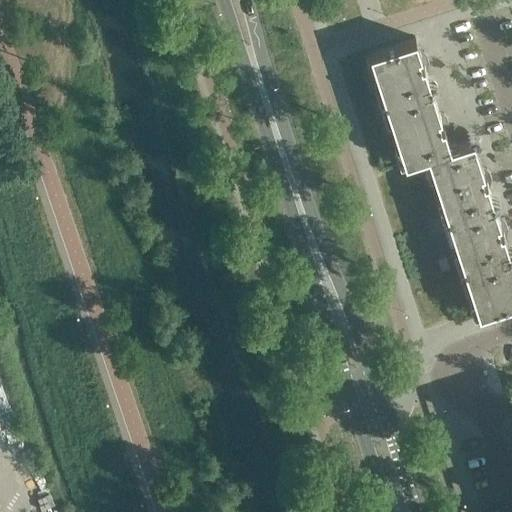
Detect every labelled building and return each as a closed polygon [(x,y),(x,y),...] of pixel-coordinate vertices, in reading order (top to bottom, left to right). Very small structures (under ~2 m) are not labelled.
[(431,84),(424,64),(428,63),(429,60),(426,53),(424,51),(420,52),(415,37),(370,51),(385,99),(431,84)] [(448,125),(448,122),(446,115),(444,112),(440,114),(431,84),(385,99),(405,161),(428,153),(427,152),(450,145),(444,126),(448,125)] [(491,177),(489,170),(487,168),(483,169),(473,137),(450,145),(427,152),(428,153),(447,215),(493,200),(487,181),(491,180),(491,177)] [(509,250),(503,231),(507,230),(508,227),(505,220),(503,218),(499,219),(493,200),(447,215),(464,265),(509,250)] [(511,258),(509,250),(464,265),(479,312),(511,301),(511,258)]
